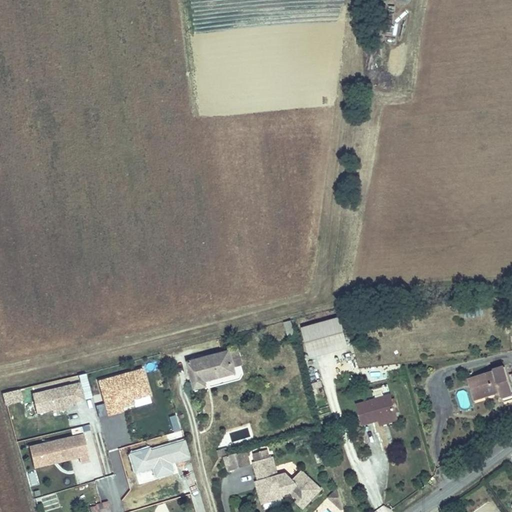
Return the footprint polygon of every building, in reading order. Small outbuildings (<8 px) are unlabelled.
[(343,349),(335,320),(299,330),(306,359),(343,349)] [(284,324),(289,337),(295,335),(290,321),(284,324)] [(225,352),(183,361),(189,388),(202,386),(200,379),(205,378),(206,382),(230,377),(225,352)] [(478,388),(469,391),(475,405),(496,397),(501,409),(511,404),(511,401),(501,370),(475,379),(478,388)] [(466,382),(469,391),(478,388),(475,379),(466,382)] [(70,405),(69,401),(77,399),(73,384),(26,396),(31,415),(46,411),(61,407),(70,405)] [(1,393),(4,405),(23,401),(20,388),(1,393)] [(114,388),(104,391),(106,399),(117,396),(114,388)] [(456,392),(460,411),(470,409),(466,390),(456,392)] [(384,397),(364,403),(370,423),(374,422),(390,418),(384,397)] [(370,423),(364,403),(351,407),(358,427),(370,423)] [(79,432),(79,418),(85,418),(85,407),(68,408),(68,426),(73,426),(73,432),(79,432)] [(176,413),(168,415),(172,431),(180,430),(176,413)] [(393,424),(390,418),(374,422),(376,430),(393,424)] [(85,461),(78,435),(31,447),(36,465),(54,460),(55,463),(74,458),(75,463),(85,461)] [(36,465),(31,447),(24,449),(29,470),(55,463),(54,460),(36,465)] [(109,453),(121,495),(130,492),(118,450),(109,453)] [(226,456),(230,470),(250,466),(247,451),(226,456)] [(263,503),(273,500),(270,492),(275,490),(277,494),(289,490),(298,496),(295,500),(303,506),(318,485),(299,470),(292,479),(283,472),(275,475),(269,457),(252,462),(259,481),(256,482),(263,503)] [(270,492),(273,500),(288,495),(295,500),(298,496),(289,490),(277,494),(275,490),(270,492)] [(344,511),(338,490),(327,493),(332,511),(344,511)]
